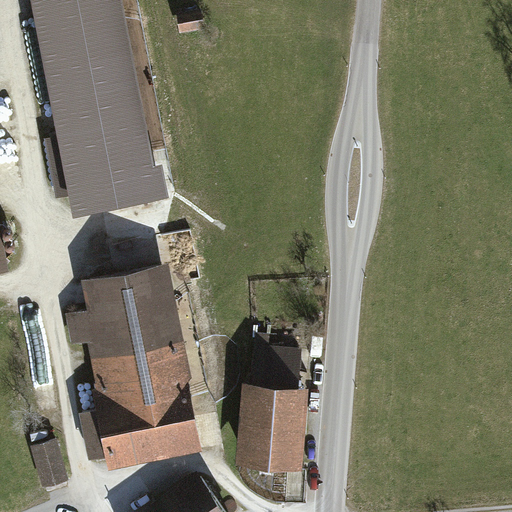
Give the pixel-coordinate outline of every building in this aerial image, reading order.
[(31,0),(57,133),(47,135),(58,195),(68,193),(72,211),(174,191),(136,0),(31,0)] [(201,8),(178,11),(181,31),(204,28),(201,8)] [(106,455),(107,464),(198,448),(165,261),(79,276),(85,309),(64,312),(70,344),(86,342),(98,409),(77,413),(85,459),(106,455)] [(240,378),(231,458),(295,465),(304,385),(296,385),(300,348),(252,342),(248,379),(240,378)] [(53,435),(28,442),(39,482),(51,479),(64,475),(53,435)] [(142,510),(139,511),(223,511),(196,473),(176,486),(170,491),(142,510)]
